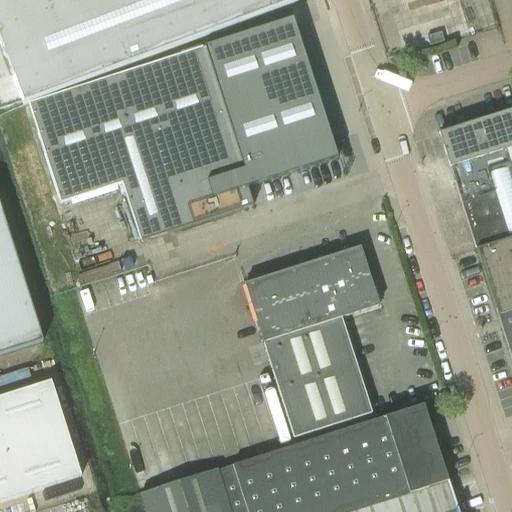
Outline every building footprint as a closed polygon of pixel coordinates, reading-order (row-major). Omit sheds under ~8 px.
[(291,0),(0,0),(0,47),(22,106),(293,3),(291,0)] [(291,20),(27,104),(59,204),(121,184),(140,243),(252,207),(246,188),(336,159),(291,20)] [(511,111),(480,121),(437,135),(474,252),(511,238),(511,111)] [(0,355),(41,343),(0,213),(0,355)] [(511,238),(474,252),(480,268),(485,284),(496,318),(511,312),(511,238)] [(305,265),(245,284),(242,285),(293,443),(373,417),(342,319),(377,307),(358,248),(317,262),(315,256),(304,259),(305,265)] [(511,312),(496,318),(498,327),(511,367),(511,368),(511,312)] [(0,397),(0,502),(79,478),(49,382),(0,397)] [(140,495),(145,511),(455,511),(422,406),(140,495)]
